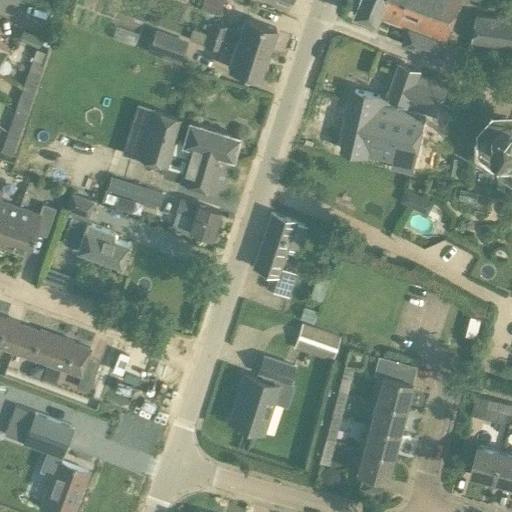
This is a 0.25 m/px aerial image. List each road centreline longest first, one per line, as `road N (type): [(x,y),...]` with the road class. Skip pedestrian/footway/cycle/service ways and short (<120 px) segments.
road 1 (residential): [(207,354),(317,16)]
road 2 (residential): [(207,354),(0,282)]
road 3 (residential): [(511,89),(317,16)]
road 4 (residential): [(337,511),(169,466)]
road 5 (residential): [(427,511),(424,490),(454,352)]
